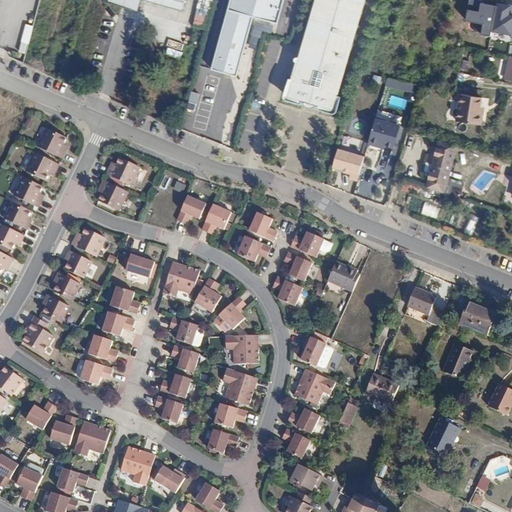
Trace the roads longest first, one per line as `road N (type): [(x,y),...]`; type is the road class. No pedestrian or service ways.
road 1 (residential): [(511,283),(312,196),(212,167),(104,122)]
road 2 (residential): [(67,200),(200,247),(263,293)]
road 3 (residential): [(263,293),(278,328),(280,387),(256,460),(245,470)]
road 4 (residential): [(126,421),(0,343)]
road 5 (residential): [(67,200),(0,329)]
road 6 (residential): [(245,470),(225,471),(126,421)]
road 7 (residential): [(156,301),(126,421)]
